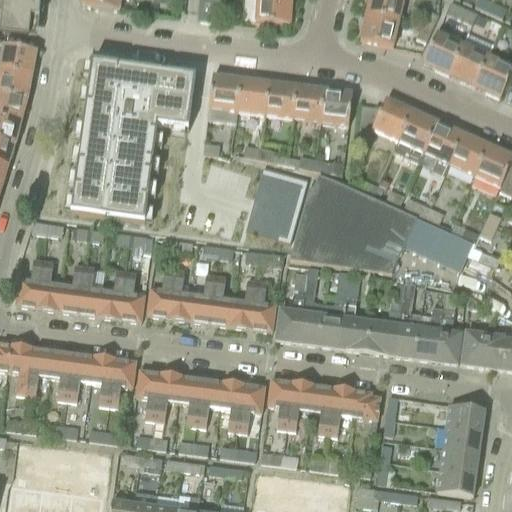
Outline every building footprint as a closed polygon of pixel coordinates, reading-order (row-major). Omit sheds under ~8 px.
[(0,0),(0,39),(28,43),(30,23),(38,23),(39,22),(40,5),(41,1),(41,0),(0,0)] [(127,0),(84,0),(84,11),(118,16),(119,1),(128,2),(127,0)] [(198,0),(197,25),(197,26),(212,27),(213,8),(216,6),(210,0),(198,0)] [(290,1),(270,0),(256,0),(254,27),(288,30),(290,1)] [(369,0),(365,17),(398,24),(403,0),(369,0)] [(478,1),(473,11),(487,17),(492,7),(478,1)] [(450,7),(445,19),(471,30),(472,28),(475,20),(476,19),(450,7)] [(492,7),(487,17),(501,24),(501,23),(506,14),(492,7)] [(427,16),(420,30),(430,35),(437,21),(427,16)] [(398,24),(365,17),(359,45),(392,52),(398,24)] [(472,28),(482,32),(485,24),(475,20),(472,28)] [(430,35),(420,30),(414,44),(424,48),(430,35)] [(422,68),(448,80),(462,49),(436,37),(422,68)] [(448,80),(474,91),(488,61),(493,50),(467,38),(462,49),(448,80)] [(0,73),(31,79),(36,56),(2,49),(0,48),(0,73)] [(488,61),(474,91),(499,103),(508,85),(511,86),(511,66),(498,66),(488,61)] [(90,67),(70,217),(144,228),(157,131),(187,135),(195,82),(142,75),(141,80),(127,78),(128,73),(118,71),(90,67)] [(0,73),(0,98),(26,104),(26,103),(31,79),(0,73)] [(235,129),(236,118),(241,84),(212,81),(206,126),(235,129)] [(236,118),(264,122),(268,88),(241,84),(236,118)] [(264,122),(292,125),(296,91),(268,88),(264,122)] [(292,125),(319,129),(324,95),(296,91),(292,125)] [(324,95),(319,129),(347,132),(352,98),(324,95)] [(0,120),(20,126),(26,104),(0,98),(0,120)] [(397,147),(411,116),(384,104),(380,114),(360,111),(356,137),(370,139),(371,135),(397,147)] [(397,147),(392,157),(418,169),(423,159),(437,128),(411,116),(397,147)] [(0,120),(0,143),(15,147),(20,126),(0,120)] [(443,181),(448,170),(462,139),(437,128),(423,159),(436,165),(431,176),(443,181)] [(448,170),(473,181),(487,150),(462,139),(448,170)] [(0,167),(3,169),(5,169),(7,162),(10,161),(14,148),(15,147),(0,143),(0,167)] [(204,148),(202,160),(217,161),(219,150),(204,148)] [(498,196),(504,183),(511,164),(511,161),(487,150),(473,181),(499,193),(497,196),(498,196)] [(243,161),(258,165),(260,154),(245,151),(243,161)] [(260,154),(258,165),(272,168),(274,157),(260,154)] [(299,162),(297,172),(312,175),(314,165),(299,162)] [(314,165),(312,175),(326,178),(328,168),(314,165)] [(262,174),(244,237),(289,249),(307,186),(262,174)] [(288,264),(390,279),(400,257),(415,223),(333,186),(319,181),(312,193),(308,192),(288,264)] [(356,182),(352,190),(373,200),(377,192),(356,182)] [(511,187),(504,183),(498,196),(510,201),(511,196),(511,187)] [(389,195),(385,205),(399,211),(403,201),(389,195)] [(407,203),(403,213),(425,223),(429,213),(407,203)] [(429,213),(425,223),(438,229),(443,219),(429,213)] [(488,217),(483,229),(495,234),(500,222),(488,217)] [(471,249),(415,223),(400,257),(456,282),(471,249)] [(31,238),(45,240),(47,229),(32,227),(31,238)] [(449,238),(460,242),(464,233),(454,228),(449,238)] [(47,229),(45,240),(60,242),(62,231),(47,229)] [(478,239),(478,240),(490,246),(495,234),(483,229),(478,239)] [(73,232),(71,243),(87,245),(88,234),(73,232)] [(464,233),(460,242),(474,249),(478,239),(464,233)] [(88,234),(87,245),(101,248),(103,236),(88,234)] [(116,238),(115,249),(128,251),(130,240),(116,238)] [(130,240),(128,251),(144,253),(145,242),(130,240)] [(161,245),(160,256),(176,258),(178,247),(161,245)] [(178,247),(176,258),(189,260),(190,248),(178,247)] [(203,250),(202,262),(218,263),(219,252),(203,250)] [(219,252),(218,263),(230,265),(232,253),(219,252)] [(245,256),(244,268),(259,270),(260,257),(245,256)] [(260,257),(259,270),(271,271),(273,259),(260,257)] [(476,265),(495,273),(498,266),(480,257),(476,265)] [(15,311),(35,314),(42,267),(33,265),(30,287),(18,285),(15,311)] [(35,314),(57,317),(60,289),(50,288),(53,268),(42,267),(35,314)] [(60,289),(57,317),(77,319),(83,271),(74,270),(73,278),(72,281),(71,291),(60,289)] [(77,319),(98,322),(102,295),(91,294),(94,273),(83,271),(77,319)] [(149,300),(147,320),(168,323),(174,277),(174,275),(164,273),(161,296),(150,294),(149,300)] [(304,286),(296,348),(318,351),(323,309),(313,307),(317,274),(307,273),(306,279),(305,287),(304,286)] [(98,322),(119,325),(125,277),(115,275),(112,296),(102,295),(98,322)] [(174,277),(168,323),(188,326),(192,300),(181,298),(181,297),(184,276),(174,275),(174,277)] [(125,277),(119,325),(140,328),(144,301),(133,299),(135,278),(125,277)] [(323,309),(318,351),(338,353),(348,283),(348,279),(338,277),(334,310),(323,309)] [(278,325),(275,345),(296,348),(304,286),(305,287),(306,279),(295,278),(294,285),(290,315),(279,314),(278,325)] [(192,300),(188,326),(209,328),(215,283),(215,281),(205,279),(202,300),(202,301),(192,300)] [(215,283),(209,328),(230,331),(233,305),(222,304),(222,303),(225,282),(215,281),(215,283)] [(348,283),(338,353),(358,356),(362,325),(353,324),(354,313),(354,312),(358,285),(348,283)] [(233,305),(230,331),(250,334),(256,288),(257,286),(246,284),(243,306),(243,307),(233,305)] [(256,288),(250,334),(271,337),(274,317),(275,311),(264,310),(264,308),(266,287),(257,286),(256,288)] [(396,288),(393,308),(400,309),(403,289),(396,288)] [(400,309),(394,361),(413,363),(418,332),(419,321),(409,319),(412,304),(412,301),(413,289),(403,289),(400,309)] [(444,298),(442,314),(451,315),(453,299),(444,298)] [(468,300),(466,313),(479,315),(480,308),(468,300)] [(362,325),(358,356),(394,361),(400,309),(393,308),(390,307),(387,328),(375,327),(367,325),(364,325),(362,325)] [(413,363),(435,366),(442,314),(433,312),(431,312),(430,322),(428,333),(418,332),(413,363)] [(442,314),(435,366),(457,369),(461,338),(450,336),(453,315),(451,315),(442,314)] [(430,322),(419,321),(418,332),(428,333),(430,322)] [(461,370),(486,373),(491,340),(465,336),(461,370)] [(491,340),(486,373),(511,376),(511,345),(504,344),(504,341),(491,340)] [(0,377),(6,378),(10,350),(0,348),(0,377)] [(10,350),(6,378),(13,379),(16,379),(17,379),(15,400),(24,401),(31,353),(10,350)] [(37,382),(47,383),(51,356),(31,353),(24,401),(34,403),(37,382)] [(55,405),(66,407),(72,358),(51,356),(47,383),(58,385),(55,405)] [(79,388),(90,389),(93,361),(72,358),(66,407),(76,408),(79,388)] [(97,411),(108,412),(114,364),(93,361),(90,389),(100,390),(97,411)] [(114,364),(108,412),(117,414),(120,393),(131,394),(135,367),(114,364)] [(136,396),(135,403),(140,404),(142,404),(146,405),(143,425),(153,427),(160,378),(139,376),(136,396)] [(166,407),(177,409),(180,381),(160,378),(153,427),(164,428),(166,407)] [(185,431),(195,432),(201,384),(180,381),(177,409),(187,410),(185,431)] [(207,413),(218,414),(222,387),(201,384),(195,432),(204,434),(207,413)] [(274,434),(284,435),(291,387),(270,384),(266,412),(277,413),(274,434)] [(226,436),(236,438),(242,389),(222,387),(218,414),(228,416),(226,436)] [(297,416),(308,417),(312,390),(291,387),(284,435),(295,437),(297,416)] [(242,389),(236,438),(246,439),(249,418),(260,420),(263,392),(242,389)] [(316,440),(326,441),(332,393),(312,390),(308,417),(319,419),(316,440)] [(332,393),(326,441),(336,442),(339,421),(350,423),(353,396),(332,393)] [(353,396),(350,423),(371,426),(370,431),(369,434),(369,437),(374,438),(376,422),(379,403),(370,401),(370,398),(353,396)] [(387,407),(385,424),(394,425),(396,409),(387,407)] [(448,410),(445,432),(481,437),(484,415),(448,410)] [(5,432),(5,434),(20,436),(21,425),(6,423),(5,432)] [(394,425),(385,424),(383,440),(391,442),(394,425)] [(21,425),(20,436),(35,438),(37,427),(21,425)] [(47,430),(46,440),(61,442),(62,431),(47,430)] [(62,431),(61,442),(76,444),(78,433),(62,431)] [(445,432),(442,454),(478,459),(481,437),(445,432)] [(89,435),(88,445),(103,447),(104,439),(104,437),(90,435),(89,435)] [(104,439),(103,447),(118,449),(119,438),(104,437),(104,439)] [(137,441),(135,451),(150,453),(151,442),(137,441)] [(151,442),(150,453),(163,455),(165,455),(166,444),(151,442)] [(15,445),(13,457),(21,458),(22,446),(15,445)] [(22,446),(21,458),(28,459),(30,447),(22,446)] [(179,446),(177,456),(191,458),(192,459),(193,448),(179,446)] [(30,447),(28,459),(36,460),(38,448),(30,447)] [(193,448),(192,459),(205,460),(206,461),(206,460),(208,450),(193,448)] [(46,449),(45,461),(60,463),(61,451),(46,449)] [(381,450),(379,466),(388,468),(390,452),(381,450)] [(61,452),(60,463),(67,464),(69,453),(61,452)] [(220,452),(219,462),(221,463),(232,464),(233,456),(234,454),(222,452),(220,452)] [(84,454),(83,466),(90,467),(92,455),(84,454)] [(233,456),(232,464),(254,467),(255,457),(234,454),(233,456)] [(442,454),(439,475),(475,480),(478,459),(442,454)] [(92,455),(90,467),(98,468),(99,457),(92,455)] [(99,457),(98,468),(105,469),(107,458),(99,457)] [(261,457),(259,469),(280,471),(282,460),(261,457)] [(122,468),(139,470),(140,461),(123,459),(122,468)] [(282,460),(280,471),(295,473),(296,462),(282,460)] [(139,470),(138,475),(159,478),(160,468),(160,467),(161,464),(156,464),(140,461),(139,470)] [(309,464),(308,475),(322,476),(323,466),(309,464)] [(165,474),(181,476),(183,467),(166,465),(165,474)] [(323,466),(322,476),(344,479),(345,468),(323,466)] [(388,468),(379,466),(377,483),(386,484),(388,468)] [(183,467),(181,476),(198,478),(199,469),(183,467)] [(354,481),(370,483),(371,471),(355,469),(354,481)] [(207,479),(224,482),(225,473),(209,471),(207,479)] [(225,473),(224,482),(241,484),(242,475),(225,473)] [(475,480),(439,475),(436,497),(472,502),(475,480)] [(255,476),(253,488),(261,489),(263,477),(255,476)] [(263,477),(261,489),(268,490),(270,478),(263,477)] [(270,478),(268,490),(276,491),(278,479),(270,478)] [(286,481),(285,492),(300,494),(301,483),(286,481)] [(301,483),(300,494),(307,495),(309,484),(301,483)] [(324,486),(323,497),(330,498),(332,487),(324,486)] [(332,487),(330,498),(338,499),(340,488),(332,487)] [(9,488),(6,511),(99,511),(101,501),(9,488)] [(340,488),(338,499),(345,500),(347,489),(340,488)] [(356,501),(372,504),(374,495),(357,492),(356,501)] [(383,505),(399,507),(400,499),(384,496),(383,505)] [(132,511),(154,511),(155,511),(154,511),(156,500),(135,497),(133,509),(132,511)] [(400,499),(399,507),(416,509),(417,501),(400,499)] [(155,511),(154,511),(176,511),(178,503),(156,500),(154,511),(155,511)] [(178,503),(176,511),(198,511),(200,502),(178,500),(178,503)] [(425,511),(433,511),(442,511),(443,504),(427,502),(425,511)]
